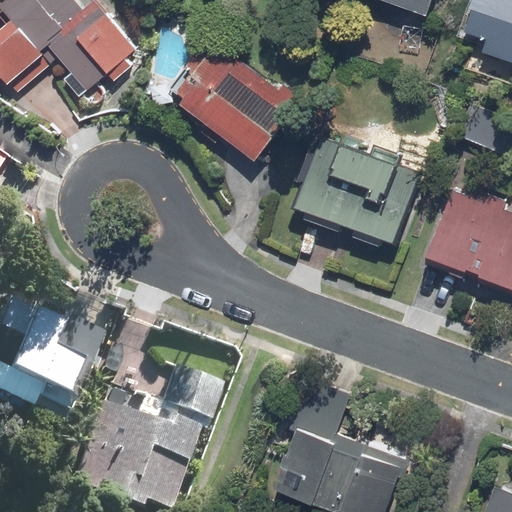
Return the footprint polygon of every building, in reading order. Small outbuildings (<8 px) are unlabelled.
[(17,0),(13,5),(24,16),(0,38),(0,52),(20,73),(55,40),(98,84),(140,44),(101,3),(91,12),(79,0),(17,0)] [(511,0),(483,0),(473,29),(511,42),(511,0)] [(296,107),(214,49),(184,90),(267,149),(296,107)] [(424,178),(326,143),(302,208),(400,244),(424,178)] [(511,214),(455,196),(435,257),(511,282),(511,214)] [(100,340),(5,301),(0,313),(0,390),(67,419),(100,340)] [(145,355),(126,348),(113,384),(132,391),(145,355)] [(226,383),(180,365),(166,399),(213,417),(226,383)] [(353,398),(315,385),(282,483),(366,511),(395,511),(411,466),(338,441),(353,398)] [(197,433),(101,401),(75,479),(171,511),(197,433)] [(511,511),(511,492),(504,490),(496,511),(511,511)]
